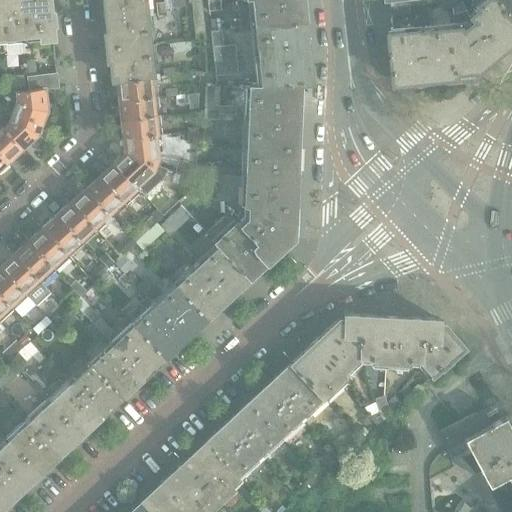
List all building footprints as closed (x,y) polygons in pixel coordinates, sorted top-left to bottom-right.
[(22,43),(17,0),(0,0),(0,41),(3,42),(4,45),(22,43)] [(52,39),(48,0),(17,0),(22,43),(52,39)] [(152,43),(149,10),(148,0),(103,0),(107,34),(104,34),(106,48),(152,43)] [(204,37),(200,0),(187,0),(188,2),(191,2),(194,39),(204,37)] [(220,5),(219,0),(206,0),(208,12),(220,10),(220,5)] [(304,23),(301,0),(250,0),(252,16),(253,29),(304,23)] [(410,12),(410,6),(408,0),(390,0),(392,14),(410,12)] [(484,71),(511,46),(511,11),(502,0),(489,0),(485,4),(488,8),(475,18),(477,20),(468,27),(453,29),(458,77),(460,77),(460,73),(463,72),(464,76),(478,75),(477,71),(483,70),(484,71)] [(511,0),(502,0),(511,11),(511,0)] [(467,11),(464,4),(458,7),(462,14),(467,11)] [(166,16),(165,8),(156,9),(156,17),(166,16)] [(424,20),(423,10),(414,10),(415,20),(424,20)] [(310,82),(304,23),(253,29),(258,87),(298,84),(310,82)] [(458,77),(453,29),(393,35),(399,84),(458,77)] [(236,60),(234,45),(222,46),(221,31),(210,32),(214,63),(236,60)] [(155,77),(152,44),(152,43),(106,48),(107,62),(110,62),(112,81),(115,81),(155,77)] [(35,72),(34,60),(25,61),(27,73),(35,72)] [(237,74),(236,60),(214,63),(215,76),(237,74)] [(172,76),(171,68),(162,69),(163,77),(172,76)] [(57,86),(56,74),(25,78),(27,91),(43,89),(57,87),(57,86)] [(24,88),(23,76),(12,77),(13,89),(24,88)] [(156,99),(154,78),(155,78),(155,77),(115,81),(116,95),(118,95),(119,99),(117,99),(117,101),(130,100),(133,102),(156,99)] [(296,148),(298,92),(298,84),(258,87),(247,87),(245,147),(296,148)] [(218,106),(219,87),(204,87),(203,110),(218,110),(218,106)] [(45,110),(43,89),(27,91),(14,92),(15,102),(11,110),(43,123),(48,111),(45,110)] [(158,118),(156,99),(133,102),(130,100),(117,101),(118,114),(120,114),(121,118),(132,117),(137,120),(158,118)] [(235,115),(235,107),(218,106),(218,110),(218,115),(235,115)] [(38,135),(43,123),(11,110),(7,121),(0,116),(0,125),(21,149),(36,135),(38,135)] [(218,120),(218,115),(218,110),(203,110),(203,120),(218,120)] [(160,136),(158,118),(137,120),(132,117),(121,118),(119,118),(120,133),(122,132),(123,136),(134,136),(137,138),(160,136)] [(21,149),(0,125),(0,152),(8,161),(12,157),(13,159),(21,152),(20,150),(21,149)] [(197,137),(197,129),(188,128),(188,136),(197,137)] [(161,152),(164,147),(164,139),(160,136),(137,138),(134,136),(123,136),(121,137),(122,147),(124,147),(124,149),(122,153),(156,165),(157,160),(156,152),(161,152)] [(196,145),(197,137),(188,136),(187,144),(196,145)] [(293,209),(296,148),(245,147),(243,206),(248,209),(293,209)] [(153,171),(156,165),(122,153),(121,157),(120,158),(119,156),(111,164),(112,165),(119,172),(125,173),(138,186),(153,171)] [(174,173),(177,165),(165,161),(162,169),(174,173)] [(138,186),(125,173),(119,172),(112,165),(109,168),(108,167),(96,177),(98,178),(105,185),(110,186),(127,204),(142,190),(138,186)] [(236,176),(236,169),(215,168),(215,170),(201,169),(200,176),(224,178),(224,176),(236,176)] [(223,200),(224,178),(200,176),(199,198),(213,200),(223,200)] [(127,204),(110,186),(105,185),(98,178),(95,181),(93,180),(82,190),(84,191),(91,199),(96,199),(113,217),(127,204)] [(113,217),(96,199),(91,199),(84,191),(81,194),(79,193),(68,203),(70,204),(77,212),(82,212),(99,230),(113,217)] [(249,278),(292,238),(293,209),(248,209),(248,218),(240,224),(223,217),(212,227),(201,215),(207,210),(212,212),(213,200),(199,198),(189,194),(179,203),(217,246),(249,278)] [(163,215),(175,204),(166,195),(154,206),(163,215)] [(99,230),(82,212),(77,212),(70,204),(67,207),(65,206),(54,216),(55,218),(63,225),(68,225),(85,243),(99,230)] [(154,225),(155,224),(162,217),(155,210),(147,218),(154,225)] [(161,229),(167,223),(162,217),(155,224),(161,229)] [(85,243),(68,225),(63,225),(55,218),(53,220),(51,219),(40,229),(41,231),(49,239),(53,239),(70,257),(85,243)] [(135,243),(149,230),(143,224),(130,237),(135,243)] [(143,251),(163,232),(161,229),(155,224),(154,225),(149,230),(135,243),(143,251)] [(70,257),(53,239),(49,239),(41,231),(38,233),(37,232),(26,242),(35,251),(40,251),(57,269),(70,257)] [(122,256),(135,243),(130,237),(129,235),(114,249),(121,257),(122,256)] [(193,256),(185,248),(186,247),(177,238),(174,242),(184,253),(190,259),(193,256)] [(57,269),(40,251),(35,251),(26,242),(27,244),(24,246),(23,245),(12,255),(13,257),(21,265),(26,265),(43,283),(57,269)] [(249,278),(217,246),(175,285),(206,318),(249,278)] [(190,259),(184,253),(179,258),(185,264),(190,259)] [(122,256),(121,257),(113,264),(123,275),(132,266),(122,256)] [(43,283),(26,265),(21,265),(13,257),(10,259),(9,258),(0,266),(0,270),(8,278),(12,277),(29,295),(43,283)] [(93,282),(106,269),(101,263),(87,276),(93,282)] [(133,285),(123,275),(113,264),(108,270),(127,290),(133,285)] [(29,295),(12,277),(8,278),(0,270),(0,292),(15,308),(29,295)] [(92,283),(86,276),(79,282),(85,289),(92,283)] [(159,291),(146,276),(136,286),(145,296),(149,301),(159,291)] [(206,318),(175,285),(153,305),(149,301),(145,296),(138,303),(146,312),(133,324),(164,357),(206,318)] [(15,308),(0,292),(0,321),(1,322),(15,308)] [(98,317),(89,307),(83,312),(92,322),(98,317)] [(338,375),(356,358),(358,315),(343,315),(343,319),(338,319),(289,363),(320,396),(339,378),(338,375)] [(418,361),(420,319),(358,315),(356,358),(365,358),(369,363),(406,365),(410,361),(418,361)] [(113,333),(99,317),(92,324),(107,339),(113,333)] [(465,350),(443,324),(438,324),(438,320),(420,319),(418,361),(433,378),(465,350)] [(36,335),(25,322),(18,328),(30,341),(36,335)] [(107,339),(92,324),(86,329),(101,344),(107,339)] [(164,357),(133,324),(90,363),(121,396),(164,357)] [(59,362),(52,354),(47,359),(53,367),(59,362)] [(121,396),(90,363),(48,402),(79,435),(121,396)] [(278,435),(320,396),(289,363),(248,402),(278,435)] [(61,376),(52,367),(47,372),(55,381),(61,376)] [(406,397),(412,392),(407,386),(401,392),(406,397)] [(384,396),(374,400),(378,412),(381,420),(390,412),(385,401),(384,396)] [(393,409),(401,402),(395,396),(387,403),(393,409)] [(79,435),(48,402),(7,441),(38,473),(79,435)] [(236,474),(278,435),(248,402),(205,442),(236,474)] [(378,412),(369,417),(376,425),(381,420),(378,412)] [(511,433),(504,418),(491,424),(490,423),(483,427),(475,412),(439,431),(448,448),(464,440),(479,469),(511,451),(511,433)] [(368,433),(362,427),(357,432),(363,438),(368,433)] [(341,455),(357,440),(346,429),(330,444),(341,455)] [(0,508),(38,473),(7,441),(0,447),(0,508)] [(229,485),(238,477),(236,474),(205,442),(161,482),(189,511),(200,511),(204,509),(206,511),(232,488),(229,485)] [(339,460),(329,450),(320,459),(329,469),(339,460)] [(511,451),(479,469),(487,485),(506,476),(511,486),(511,451)] [(308,490),(319,479),(312,472),(301,483),(308,490)] [(189,511),(161,482),(129,511),(189,511)]
